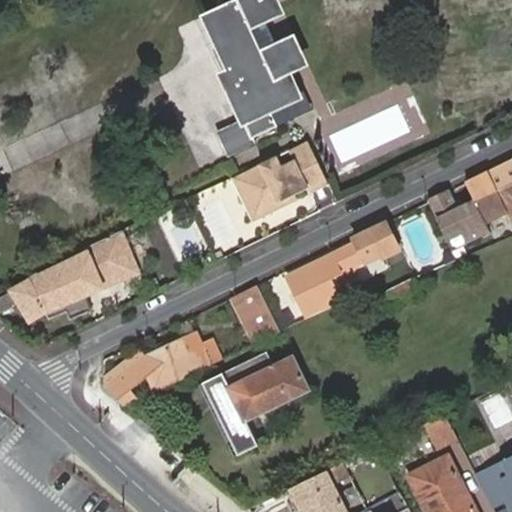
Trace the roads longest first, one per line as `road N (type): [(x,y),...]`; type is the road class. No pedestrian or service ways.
road 1 (residential): [(33,380),(511,143)]
road 2 (tertiary): [(178,511),(33,380)]
